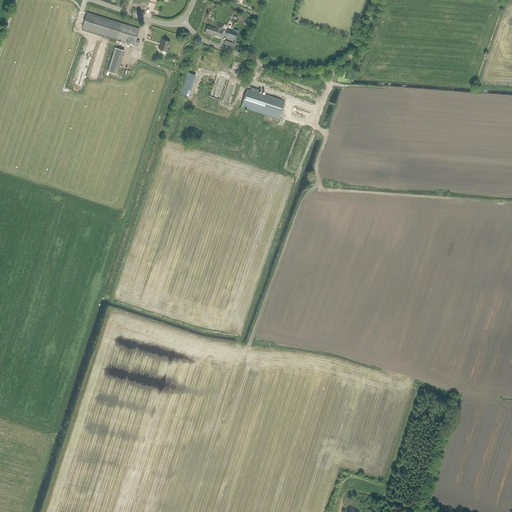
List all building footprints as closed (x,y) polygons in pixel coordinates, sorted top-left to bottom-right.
[(138,46),(140,41),(136,40),(140,29),(87,12),(82,28),(138,46)] [(224,25),(217,23),(216,27),(215,27),(215,29),(207,26),(205,33),(213,36),(214,35),(221,37),(223,30),(222,29),(224,25)] [(236,38),(238,31),(233,29),(232,31),(228,30),(226,35),(236,38)] [(167,52),(170,41),(162,39),(159,49),(167,52)] [(117,74),(125,51),(115,48),(108,71),(117,74)] [(81,83),(85,75),(81,72),(76,81),(81,83)] [(188,96),(190,90),(196,75),(188,72),(180,93),(188,96)] [(217,76),(212,97),(232,102),(235,91),(238,82),(217,76)] [(251,87),(250,91),(247,90),(242,106),(280,118),(285,102),(258,94),(259,90),(251,87)]
